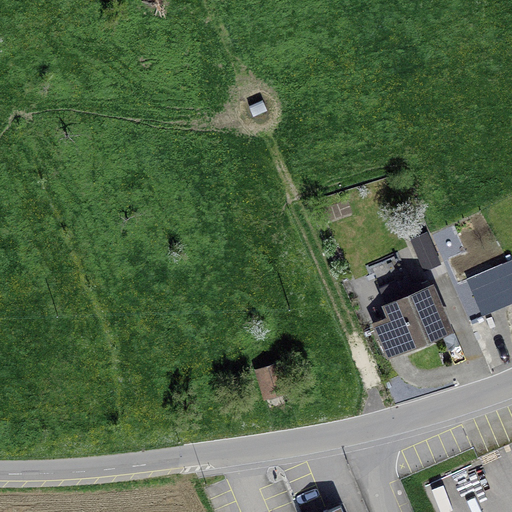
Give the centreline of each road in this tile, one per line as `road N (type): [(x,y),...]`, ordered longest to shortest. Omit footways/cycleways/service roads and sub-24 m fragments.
road 1 (unclassified): [(511,381),(373,425),(188,458),(0,473)]
road 2 (track): [(373,425),(365,373),(205,0)]
